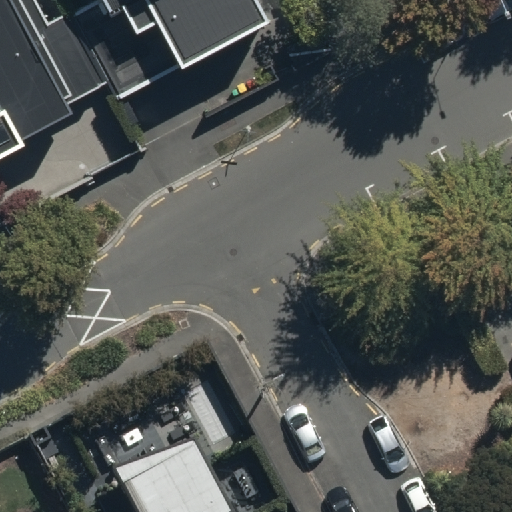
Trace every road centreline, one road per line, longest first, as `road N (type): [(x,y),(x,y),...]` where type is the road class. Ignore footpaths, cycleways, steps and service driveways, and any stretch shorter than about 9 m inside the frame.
road 1 (residential): [(381,511),(237,228)]
road 2 (residential): [(237,228),(511,75)]
road 3 (residential): [(0,355),(237,228)]
